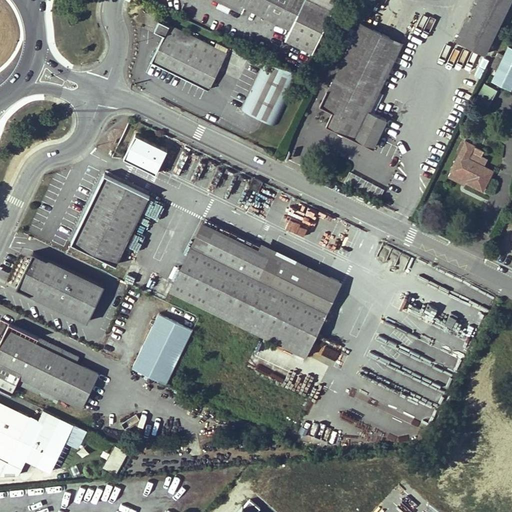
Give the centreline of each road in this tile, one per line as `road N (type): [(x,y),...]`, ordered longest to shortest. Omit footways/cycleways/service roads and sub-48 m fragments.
road 1 (unclassified): [(103,93),(478,264)]
road 2 (unknown): [(81,139),(338,268),(361,300),(341,342)]
road 3 (unclassified): [(0,233),(35,159),(81,139),(103,93)]
